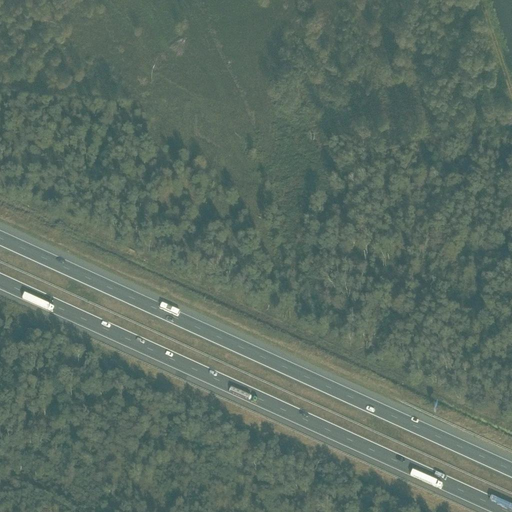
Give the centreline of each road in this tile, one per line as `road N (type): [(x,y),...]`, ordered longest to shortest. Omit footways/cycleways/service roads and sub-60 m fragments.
road 1 (motorway): [(511,466),(0,234)]
road 2 (motorway): [(0,279),(511,510)]
